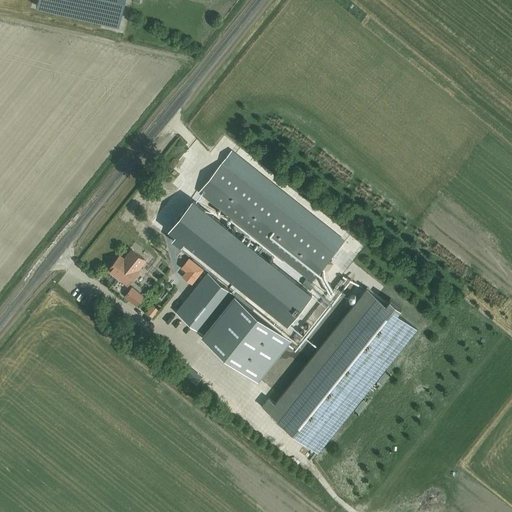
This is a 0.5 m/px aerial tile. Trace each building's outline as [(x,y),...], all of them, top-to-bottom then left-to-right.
[(36,0),(35,5),(117,24),(123,0),(36,0)] [(312,282),(334,254),(225,167),(202,195),(312,282)] [(171,228),(178,234),(173,240),(181,247),(186,240),(289,322),(311,295),(192,201),(171,228)] [(132,249),(124,259),(120,256),(108,270),(126,284),(137,269),(136,269),(144,259),(132,249)] [(181,268),(186,272),(182,276),(192,284),(203,270),(189,258),(181,268)] [(235,295),(208,273),(177,312),(204,334),(235,295)] [(300,273),(294,280),(298,283),(304,276),(300,273)] [(269,398),(262,406),(318,451),(417,327),(398,312),(401,307),(390,298),(387,303),(367,288),(275,403),(269,398)] [(281,332),(235,295),(204,334),(202,335),(249,372),(281,332)]
